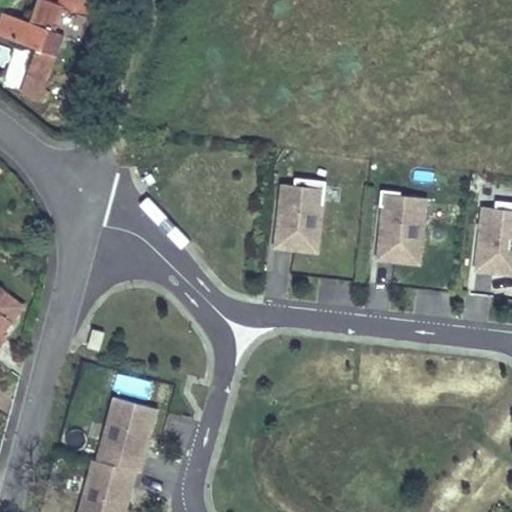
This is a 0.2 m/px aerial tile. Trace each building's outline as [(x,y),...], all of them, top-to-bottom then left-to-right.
[(38,0),(31,21),(5,11),(0,24),(0,36),(37,50),(29,74),(49,81),(66,36),(73,38),(83,13),(91,15),(96,0),(95,0),(59,0),(58,4),(47,0),(38,0)] [(319,259),(326,187),(292,183),(292,190),(277,189),(270,255),(319,259)] [(403,185),(384,184),(376,266),(421,271),(429,201),(401,199),(403,185)] [(511,280),(511,205),(495,204),(494,215),(478,213),(471,276),(511,280)] [(0,347),(2,345),(0,343),(0,338),(13,321),(0,312),(0,298),(5,291),(0,287),(0,347)] [(24,306),(5,291),(0,298),(0,312),(13,321),(24,306)] [(92,329),(87,348),(99,351),(104,333),(92,329)] [(150,393),(152,380),(126,376),(124,389),(150,393)] [(113,400),(95,464),(139,477),(142,478),(160,410),(113,400)] [(95,464),(91,463),(77,511),(128,511),(139,477),(95,464)]
